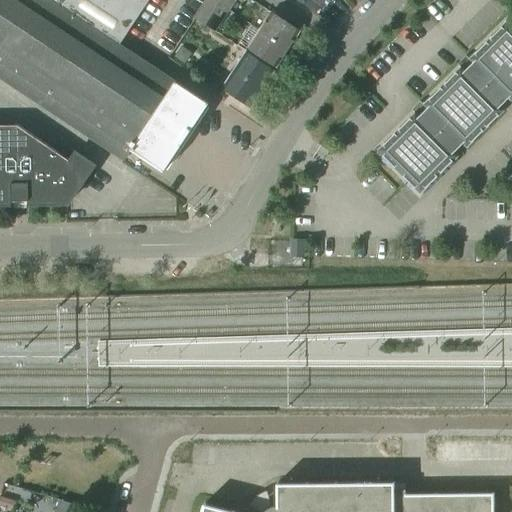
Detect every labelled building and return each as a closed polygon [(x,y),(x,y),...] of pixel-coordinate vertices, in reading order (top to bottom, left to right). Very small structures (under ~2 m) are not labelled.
[(151,0),(0,0),(0,78),(125,161),(132,150),(165,172),(210,105),(121,46),(151,0)] [(214,32),(228,12),(209,0),(195,20),(214,32)] [(209,0),(228,12),(236,0),(209,0)] [(332,0),(312,0),(323,10),(332,0)] [(260,32),(289,51),(301,32),(272,14),(260,32)] [(511,25),(508,21),(469,60),(474,64),(466,72),(461,67),(423,105),(428,110),(420,118),(416,113),(377,152),(421,196),(460,157),(455,153),(463,145),(467,150),(506,111),(501,107),(509,99),(511,102),(511,25)] [(277,69),(289,51),(260,32),(249,50),(277,69)] [(251,108),(275,72),(246,54),(223,90),(251,108)] [(215,84),(220,76),(206,67),(201,76),(215,84)] [(0,204),(12,204),(12,201),(29,200),(29,204),(68,203),(94,165),(76,153),(71,161),(18,125),(0,125),(0,204)] [(289,242),(289,253),(302,253),(302,240),(289,240),(289,242)] [(494,511),(495,494),(407,495),(406,487),(395,487),(395,483),(381,483),(340,484),(277,484),(276,506),(270,508),(267,498),(256,507),(262,511),(235,511),(207,505),(205,504),(203,511),(494,511)] [(14,500),(0,496),(0,505),(11,509),(14,500)] [(72,511),(74,504),(59,499),(55,511),(72,511)]
